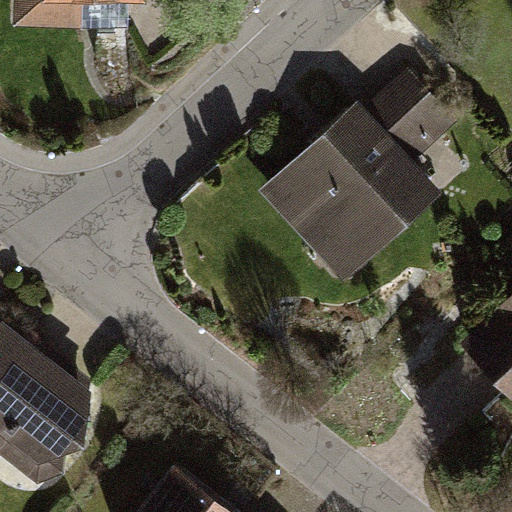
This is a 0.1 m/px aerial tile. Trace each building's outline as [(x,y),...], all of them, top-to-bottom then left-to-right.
[(11,0),(10,23),(112,29),(112,19),(131,20),(132,0),(11,0)] [(367,97),(263,186),(339,275),(444,186),(417,155),(458,120),(415,71),(374,106),(367,97)] [(511,291),(465,336),(511,385),(511,291)] [(0,452),(41,480),(101,395),(15,325),(0,326),(0,452)] [(239,511),(171,457),(125,511),(239,511)]
